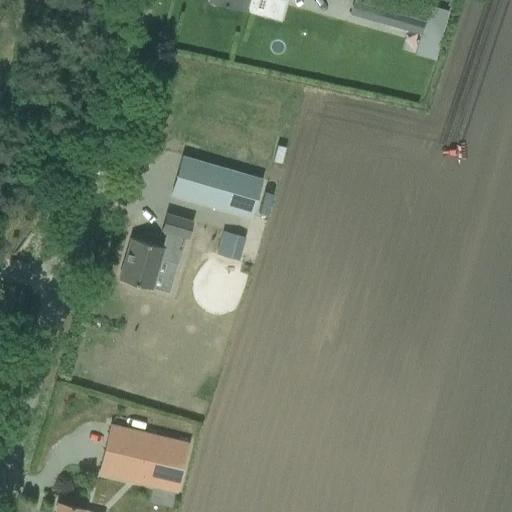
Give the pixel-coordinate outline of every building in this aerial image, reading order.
[(208,0),(209,0),(262,16),(266,0),(208,0)] [(408,0),(382,0),(377,20),(420,32),(422,23),(427,5),(408,0)] [(420,32),(414,54),(433,59),(442,28),(422,23),(420,32)] [(182,156),(170,195),(249,218),(261,179),(182,156)] [(118,280),(151,289),(159,259),(178,264),(186,237),(188,238),(192,222),(165,214),(161,230),(166,231),(161,247),(130,238),(118,280)] [(222,231),(216,253),(236,259),(243,237),(222,231)] [(110,426),(98,472),(175,491),(187,444),(110,426)] [(82,511),(84,510),(57,503),(54,511),(82,511)]
